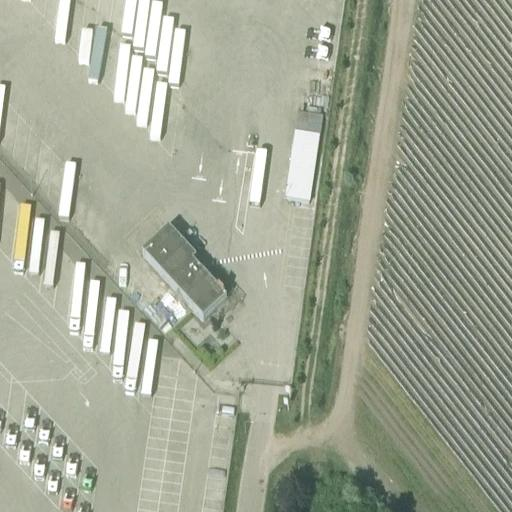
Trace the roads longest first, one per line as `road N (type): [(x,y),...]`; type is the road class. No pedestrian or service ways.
road 1 (track): [(251,466),(338,419),(397,0)]
road 2 (track): [(363,0),(304,437)]
